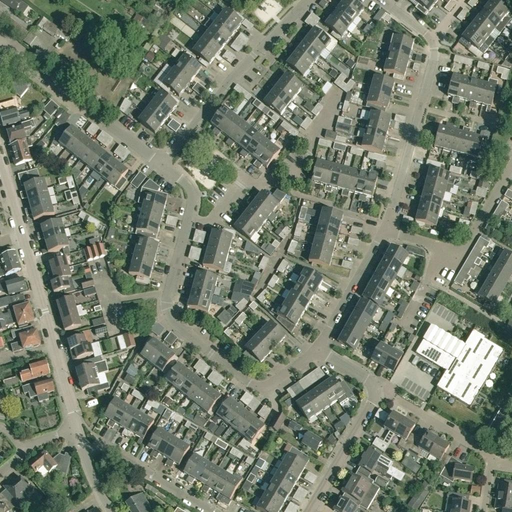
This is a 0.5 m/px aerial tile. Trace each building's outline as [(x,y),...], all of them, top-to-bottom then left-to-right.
[(22,3),(18,0),(0,0),(15,12),(16,11),(22,3)] [(343,0),(341,4),(358,17),(363,10),(350,0),(343,0)] [(425,16),(428,12),(429,12),(435,5),(428,0),(413,0),(419,4),(415,8),(425,16)] [(491,0),(489,3),(505,16),(511,9),(503,2),(504,0),(491,0)] [(26,5),(22,3),(16,11),(20,14),(26,5)] [(505,16),(489,3),(483,10),(505,27),(511,20),(505,16)] [(341,4),(335,11),(352,24),(358,17),(341,4)] [(452,8),(448,4),(444,9),(448,13),(452,8)] [(225,10),(220,17),(236,30),(242,23),(244,20),(236,13),(234,16),(225,10)] [(385,13),(380,10),(372,20),(377,23),(385,13)] [(505,27),(483,10),(478,17),(500,34),(505,27)] [(335,11),(330,17),(347,31),(352,24),(335,11)] [(390,18),(386,14),(382,19),(386,22),(390,18)] [(54,38),(55,36),(57,32),(59,29),(43,17),(37,26),(54,38)] [(236,30),(220,17),(214,24),(231,37),(236,30)] [(341,38),(347,31),(330,17),(324,25),(333,31),(330,35),(338,41),(341,38)] [(500,34),(478,17),(472,24),(494,41),(500,34)] [(32,49),(34,46),(39,39),(30,33),(29,33),(11,18),(2,28),(32,49)] [(143,20),(136,31),(146,37),(153,26),(143,20)] [(204,27),(209,31),(225,44),(231,37),(214,24),(209,20),(204,27)] [(472,24),(467,30),(489,48),(494,41),(472,24)] [(308,36),(324,49),(329,53),(337,43),(316,26),(314,29),(313,29),(308,36)] [(489,48),(467,30),(461,37),(462,37),(458,42),(468,50),(471,45),(478,51),(483,55),(489,48)] [(225,44),(209,31),(203,38),(220,51),(225,44)] [(308,36),(302,43),(319,56),(324,49),(308,36)] [(390,46),(410,51),(412,42),(392,37),(390,46)] [(203,38),(198,45),(215,58),(220,51),(203,38)] [(238,38),(236,41),(243,47),(246,44),(238,38)] [(243,47),(236,41),(233,44),(241,50),(243,47)] [(302,43),(297,50),(314,63),(319,56),(302,43)] [(215,58),(198,45),(192,52),(201,58),(198,62),(206,68),(209,65),(215,58)] [(410,51),(390,46),(388,54),(408,60),(410,51)] [(297,50),(292,57),(308,70),(314,63),(297,50)] [(225,55),(233,61),(235,58),(227,51),(225,55)] [(179,63),(195,76),(201,68),(192,62),(195,59),(187,53),(185,56),(181,53),(175,60),(179,63)] [(388,54),(385,63),(406,68),(408,60),(388,54)] [(233,61),(225,55),(222,58),(230,64),(233,61)] [(308,70),(292,57),(286,64),(303,78),(308,70)] [(179,63),(173,70),(190,83),(195,76),(179,63)] [(406,68),(385,63),(383,71),(393,74),(392,78),(402,81),(403,77),(406,68)] [(509,71),(498,68),(496,73),(502,75),(501,79),(506,81),(509,71)] [(173,70),(168,77),(185,90),(190,83),(173,70)] [(371,86),(391,92),(393,83),(383,80),(384,76),(374,74),(374,75),(369,73),(365,85),(371,86)] [(341,82),(342,82),(346,77),(341,74),(334,84),(338,87),(341,82)] [(280,82),(296,95),(302,88),(286,75),(280,82)] [(455,104),(462,78),(453,75),(447,96),(453,98),(452,103),(455,104)] [(16,81),(10,76),(3,85),(9,89),(16,81)] [(168,77),(162,84),(163,84),(160,87),(168,93),(170,90),(179,97),(185,90),(168,77)] [(465,101),(470,80),(462,78),(455,104),(458,105),(460,99),(465,101)] [(16,81),(10,89),(21,98),(28,89),(17,81),(17,80),(16,81)] [(470,80),(465,101),(470,102),(469,107),(472,108),(479,82),(470,80)] [(496,87),(494,86),(495,82),(489,80),(488,84),(482,105),(487,106),(485,112),(489,113),(496,87)] [(346,94),(347,92),(354,84),(350,81),(346,86),(342,90),(346,94)] [(275,89),(291,102),(296,95),(280,82),(275,89)] [(482,105),(488,84),(479,82),(472,108),(476,109),(477,104),(482,105)] [(197,83),(194,86),(202,93),(205,90),(197,83)] [(327,83),(320,91),(325,95),(331,86),(327,83)] [(200,96),(202,93),(194,86),(192,90),(200,96)] [(243,98),(247,93),(237,86),(233,90),(243,98)] [(368,95),(389,100),(391,92),(371,86),(368,95)] [(291,102),(275,89),(269,96),(286,109),(291,102)] [(171,96),(168,99),(160,93),(154,100),(171,113),(177,106),(176,105),(179,102),(171,96)] [(389,100),(368,95),(366,103),(367,104),(386,109),(389,100)] [(286,109),(269,96),(264,103),(280,116),(286,109)] [(125,99),(119,110),(123,114),(131,104),(125,99)] [(149,107),(165,120),(171,113),(154,100),(149,107)] [(43,110),(47,114),(43,118),(47,121),(59,108),(51,101),(43,110)] [(367,104),(366,108),(371,109),(385,113),(386,109),(367,104)] [(143,114),(160,127),(165,120),(149,107),(143,114)] [(231,114),(224,108),(211,125),(215,128),(211,132),(214,135),(231,114)] [(18,114),(16,109),(0,113),(4,127),(20,122),(19,119),(31,116),(29,111),(18,114)] [(55,124),(61,130),(66,123),(70,117),(65,112),(55,124)] [(369,113),(367,122),(388,127),(390,118),(384,117),(370,113),(369,113)] [(160,127),(143,114),(138,121),(154,134),(160,127)] [(224,136),(238,119),(231,114),(214,135),(217,137),(221,133),(224,136)] [(338,118),(337,123),(351,127),(342,124),(344,119),(338,118)] [(225,144),(228,146),(245,124),(238,119),(224,136),(229,139),(225,144)] [(172,120),(170,123),(178,130),(180,126),(172,120)] [(35,128),(33,121),(21,124),(22,127),(7,131),(7,133),(6,135),(7,137),(9,138),(10,144),(26,139),(23,131),(35,128)] [(367,122),(365,130),(385,136),(388,127),(367,122)] [(66,150),(79,133),(72,128),(66,123),(61,130),(53,143),(57,146),(59,144),(66,150)] [(170,123),(167,126),(175,133),(178,130),(170,123)] [(351,127),(337,123),(335,129),(349,133),(351,127)] [(434,148),(443,150),(450,124),(446,123),(445,129),(439,127),(434,148)] [(86,132),(89,134),(96,127),(93,124),(86,132)] [(238,147),(251,130),(245,124),(228,146),(230,148),(234,143),(238,147)] [(443,150),(452,152),(457,132),(452,131),(453,125),(450,124),(443,150)] [(298,134),(288,126),(284,130),(294,138),(298,134)] [(96,127),(89,134),(93,137),(99,129),(96,127)] [(460,155),(467,128),(463,127),(462,133),(457,132),(452,152),(460,155)] [(467,128),(460,155),(469,157),(474,136),(468,135),(470,129),(467,128)] [(239,154),(242,157),(258,135),(251,130),(238,147),(242,150),(239,154)] [(362,139),(383,144),(385,136),(365,130),(363,136),(359,135),(358,138),(362,139)] [(335,141),(336,137),(337,134),(326,131),(324,138),(335,141)] [(476,164),(477,159),(478,159),(484,133),(480,132),(479,138),(474,136),(469,157),(472,158),(471,163),(476,164)] [(79,133),(66,150),(73,155),(86,139),(79,133)] [(103,145),(109,137),(106,135),(100,143),(103,145)] [(248,155),(252,158),(265,141),(258,135),(242,157),(245,159),(248,155)] [(109,137),(103,145),(106,148),(113,140),(109,137)] [(80,160),(93,144),(86,139),(73,155),(80,160)] [(383,144),(362,139),(361,145),(357,144),(356,147),(381,153),(383,144)] [(12,156),(28,151),(27,148),(32,147),(30,140),(9,147),(12,156)] [(319,140),(318,145),(330,149),(331,143),(319,140)] [(45,145),(41,141),(35,147),(40,151),(45,145)] [(256,167),(272,146),(265,141),(252,158),(256,161),(253,165),(256,167)] [(87,166),(100,149),(93,144),(80,160),(87,166)] [(117,156),(123,148),(120,146),(114,154),(117,156)] [(279,152),(272,146),(256,167),(258,170),(262,165),(266,168),(279,152)] [(126,151),(123,148),(117,156),(120,158),(126,151)] [(94,171),(107,155),(100,149),(87,166),(94,171)] [(28,151),(12,156),(15,165),(31,160),(28,151)] [(373,154),(372,160),(384,163),(385,158),(382,157),(373,154)] [(101,177),(114,160),(107,155),(94,171),(101,177)] [(114,160),(101,177),(107,182),(121,166),(114,160)] [(438,169),(439,164),(427,160),(426,166),(438,169)] [(320,184),(326,164),(317,162),(310,188),(313,189),(315,183),(320,184)] [(327,192),(334,167),(326,164),(320,184),(325,186),(323,191),(327,192)] [(121,166),(107,182),(115,188),(119,191),(127,181),(122,178),(128,171),(121,166)] [(334,167),(327,192),(330,193),(332,188),(337,189),(343,169),(334,167)] [(74,168),(71,173),(73,175),(75,181),(81,173),(74,168)] [(343,169),(337,189),(342,190),(340,196),(344,197),(351,171),(343,169)] [(458,178),(429,170),(427,179),(447,184),(453,186),(454,180),(458,181),(458,178)] [(354,194),(359,173),(351,171),(344,197),(347,198),(349,192),(354,194)] [(368,176),(361,201),(364,202),(365,197),(371,198),(378,173),(370,171),(369,176),(368,176)] [(359,173),(354,194),(359,195),(357,201),(361,201),(368,176),(359,173)] [(30,184),(24,185),(26,191),(20,193),(21,196),(47,188),(44,180),(40,181),(39,175),(28,178),(30,184)] [(59,185),(67,183),(73,181),(71,176),(58,179),(59,185)] [(427,179),(425,187),(445,193),(449,194),(450,189),(453,187),(453,186),(447,184),(427,179)] [(143,205),(163,210),(166,201),(156,199),(157,192),(160,188),(150,181),(143,189),(139,204),(143,205)] [(445,193),(425,187),(422,196),(443,201),(445,193)] [(49,197),(47,188),(21,196),(22,199),(27,198),(29,203),(49,197)] [(287,195),(277,190),(270,199),(261,193),(256,200),(272,213),(278,206),(280,203),(281,203),(287,195)] [(422,196),(420,204),(440,210),(443,201),(422,196)] [(49,197),(29,203),(30,208),(25,210),(26,213),(52,205),(49,197)] [(277,217),(272,213),(256,200),(250,207),(267,220),(271,224),(277,217)] [(498,208),(505,212),(508,206),(501,202),(498,208)] [(420,204),(418,213),(438,218),(440,210),(420,204)] [(52,205),(26,213),(27,216),(32,215),(34,220),(54,214),(52,205)] [(143,205),(141,214),(161,219),(163,210),(143,205)] [(245,214),(261,227),(267,220),(250,207),(245,214)] [(319,219),(340,224),(342,215),(322,210),(319,219)] [(491,218),(498,223),(502,217),(495,212),(491,218)] [(436,227),(438,218),(418,213),(415,222),(416,222),(415,225),(424,228),(425,224),(436,227)] [(139,222),(159,227),(161,219),(141,214),(139,222)] [(239,221),(256,234),(261,227),(245,214),(239,221)] [(317,227),(338,232),(340,224),(319,219),(317,227)] [(37,234),(38,237),(64,230),(61,221),(41,227),(42,232),(37,234)] [(256,234),(239,221),(233,228),(250,241),(256,234)] [(136,235),(149,239),(155,240),(156,236),(157,236),(159,227),(139,222),(136,231),(137,231),(136,235)] [(488,224),(485,230),(492,234),(495,228),(488,224)] [(338,232),(317,227),(315,236),(336,241),(338,232)] [(224,229),(222,234),(212,232),(210,240),(230,246),(233,237),(234,238),(235,233),(234,232),(224,229)] [(283,240),(286,235),(282,232),(278,229),(275,234),(283,240)] [(44,239),(46,244),(66,238),(64,230),(38,237),(39,241),(44,239)] [(336,241),(315,236),(313,244),(333,249),(336,241)] [(69,247),(66,238),(46,244),(47,249),(42,251),(43,254),(69,247)] [(156,254),(158,245),(157,245),(159,241),(155,240),(149,239),(148,242),(138,240),(135,249),(156,254)] [(230,246),(210,240),(208,249),(228,254),(230,246)] [(480,254),(480,253),(484,247),(477,243),(473,249),(480,254)] [(333,249),(313,244),(311,253),(331,258),(333,249)] [(105,256),(103,251),(102,245),(96,247),(100,258),(105,256)] [(251,246),(249,252),(259,256),(260,253),(251,246)] [(96,247),(90,248),(94,259),(100,258),(96,247)] [(385,258),(401,266),(406,256),(391,247),(385,258)] [(94,259),(90,248),(84,250),(87,261),(94,259)] [(156,254),(135,249),(133,257),(153,263),(156,254)] [(228,254),(208,249),(206,257),(226,263),(228,254)] [(0,263),(1,263),(3,267),(19,261),(15,252),(0,257),(0,263)] [(511,256),(504,252),(501,259),(496,257),(494,261),(511,271),(511,256)] [(331,258),(311,253),(308,262),(329,267),(331,258)] [(474,264),(477,258),(470,254),(467,260),(474,264)] [(131,266),(151,271),(153,263),(133,257),(131,266)] [(226,263),(206,257),(203,266),(223,272),(226,263)] [(49,274),(68,268),(65,258),(50,263),(52,273),(49,274)] [(401,266),(385,258),(379,268),(395,276),(401,266)] [(3,267),(0,267),(0,277),(6,276),(22,270),(19,261),(3,267)] [(492,275),(506,283),(511,273),(511,271),(494,261),(491,266),(495,269),(492,275)] [(464,265),(460,271),(467,275),(471,269),(464,265)] [(149,280),(151,271),(131,266),(129,275),(136,277),(135,282),(147,285),(149,280)] [(68,268),(49,274),(51,283),(55,282),(67,279),(71,277),(70,272),(74,271),(73,267),(68,269),(68,268)] [(395,276),(379,268),(374,278),(389,286),(395,276)] [(317,288),(322,280),(304,270),(299,278),(317,288)] [(461,286),(464,280),(466,282),(469,276),(467,275),(460,271),(457,276),(454,282),(461,286)] [(194,281),(215,287),(217,278),(197,272),(194,281)] [(481,283),(500,294),(506,283),(492,275),(488,281),(484,278),(481,283)] [(55,282),(51,283),(54,293),(64,290),(65,294),(75,291),(71,277),(67,279),(55,282)] [(317,288),(299,278),(295,285),(313,296),(317,288)] [(389,286),(374,278),(368,288),(384,296),(389,286)] [(25,291),(21,279),(0,284),(0,291),(7,290),(9,295),(25,291)] [(92,279),(81,282),(83,289),(94,285),(92,279)] [(192,290),(212,295),(215,287),(194,281),(192,290)] [(500,294),(481,283),(478,288),(482,291),(479,297),(493,305),(500,294)] [(313,296),(295,285),(290,293),(308,304),(313,296)] [(94,287),(84,291),(85,297),(96,293),(94,287)] [(384,296),(368,288),(363,298),(378,306),(384,296)] [(190,299),(210,304),(212,295),(192,290),(190,299)] [(264,291),(260,295),(264,299),(268,294),(264,291)] [(308,304),(290,293),(286,301),(304,311),(308,304)] [(60,312),(76,307),(72,294),(64,296),(65,300),(57,302),(60,312)] [(0,299),(0,308),(12,305),(10,297),(0,299)] [(210,304),(190,299),(187,308),(208,313),(210,304)] [(281,308),(299,319),(304,311),(286,301),(281,308)] [(361,301),(355,312),(370,321),(376,310),(361,301)] [(253,303),(249,307),(253,311),(257,306),(253,303)] [(276,320),(291,334),(299,319),(281,308),(275,304),(271,312),(278,316),(276,320)] [(0,321),(14,318),(32,313),(29,305),(14,309),(8,311),(8,314),(3,316),(1,310),(0,310),(0,321)] [(76,307),(60,312),(62,321),(78,317),(86,314),(86,312),(82,313),(80,306),(76,307)] [(225,311),(218,319),(221,322),(225,326),(232,319),(225,311)] [(355,312),(349,322),(365,331),(370,321),(355,312)] [(14,318),(0,321),(0,330),(6,329),(5,326),(18,323),(19,329),(28,326),(27,323),(34,321),(32,313),(14,318)] [(78,317),(62,321),(65,331),(81,327),(78,317)] [(104,318),(92,321),(94,327),(105,324),(104,318)] [(221,322),(217,326),(221,330),(225,326),(221,322)] [(349,322),(344,332),(359,341),(365,331),(349,322)] [(263,329),(278,344),(284,337),(269,323),(263,329)] [(105,326),(95,329),(96,335),(107,332),(105,326)] [(431,326),(415,353),(445,371),(436,387),(449,395),(470,408),(496,365),(504,351),(484,340),(485,338),(473,331),(465,345),(464,346),(431,326)] [(13,339),(20,337),(21,342),(11,345),(13,352),(41,345),(37,332),(26,335),(24,329),(11,333),(13,339)] [(228,329),(224,333),(228,337),(232,332),(228,329)] [(278,344),(263,329),(257,335),(272,350),(278,344)] [(359,341),(344,332),(338,342),(354,351),(359,341)] [(171,333),(164,341),(168,344),(174,336),(171,333)] [(132,334),(123,336),(126,350),(135,347),(132,334)] [(272,350),(257,335),(251,341),(266,356),(272,350)] [(87,346),(86,346),(84,336),(68,341),(71,351),(75,350),(74,349),(87,346)] [(148,362),(161,345),(154,340),(151,338),(144,346),(148,348),(141,357),(148,362)] [(266,356),(251,341),(244,347),(260,363),(266,356)] [(75,350),(71,351),(73,360),(93,355),(91,345),(86,346),(87,346),(74,349),(75,350)] [(155,367),(168,351),(161,345),(148,362),(155,367)] [(381,345),(372,361),(382,366),(391,351),(381,345)] [(391,351),(382,366),(393,372),(403,354),(393,348),(391,351)] [(168,351),(155,367),(162,373),(169,364),(172,367),(178,359),(175,357),(175,356),(168,351)] [(76,370),(79,380),(109,371),(108,371),(104,372),(102,366),(104,366),(101,357),(89,360),(91,366),(76,370)] [(197,371),(203,363),(200,360),(194,368),(197,371)] [(46,361),(30,365),(31,371),(20,374),(22,381),(49,374),(46,361)] [(206,365),(203,363),(197,371),(200,373),(206,365)] [(166,381),(173,387),(186,370),(179,364),(172,373),(169,370),(163,378),(166,381)] [(315,370),(321,378),(324,376),(319,368),(315,370)] [(180,392),(193,375),(186,370),(173,387),(180,392)] [(318,381),(321,378),(315,370),(312,372),(318,381)] [(97,375),(109,372),(109,371),(79,380),(82,391),(96,387),(98,392),(111,389),(109,383),(100,385),(97,375)] [(211,382),(217,374),(214,371),(208,379),(211,382)] [(220,376),(217,374),(211,382),(214,384),(220,376)] [(137,380),(128,375),(124,380),(134,386),(137,380)] [(193,375),(180,392),(187,397),(200,381),(193,375)] [(3,381),(5,388),(20,383),(19,377),(3,381)] [(301,380),(307,388),(310,386),(304,378),(301,380)] [(341,407),(349,402),(342,393),(338,387),(332,378),(324,383),(337,401),(341,407)] [(24,394),(28,393),(30,399),(38,397),(39,403),(49,400),(47,393),(54,391),(51,379),(22,387),(24,394)] [(304,391),(307,388),(301,380),(298,382),(304,391)] [(194,403),(207,386),(200,381),(187,397),(194,403)] [(337,401),(324,383),(317,388),(330,406),(337,401)] [(343,384),(338,387),(342,393),(347,389),(343,384)] [(207,386),(194,403),(201,408),(214,391),(207,386)] [(290,388),(287,390),(292,399),(296,396),(290,388)] [(330,406),(317,388),(310,393),(323,411),(330,406)] [(201,408),(209,414),(212,416),(218,408),(215,406),(221,397),(214,391),(201,408)] [(323,411),(310,393),(303,398),(316,416),(323,411)] [(244,403),(247,406),(253,398),(250,395),(244,403)] [(237,404),(229,399),(226,397),(220,405),(223,407),(216,416),(224,421),(237,404)] [(253,398),(247,406),(250,408),(256,400),(253,398)] [(316,416),(303,398),(296,403),(309,422),(316,416)] [(110,427),(123,404),(116,400),(105,418),(110,421),(107,426),(110,427)] [(123,404),(110,427),(113,429),(115,425),(120,427),(131,409),(123,404)] [(237,404),(224,421),(231,427),(244,410),(237,404)] [(258,414),(261,417),(267,409),(264,406),(258,414)] [(125,436),(139,413),(131,409),(120,427),(125,430),(122,435),(125,436)] [(267,409),(261,417),(264,419),(270,411),(267,409)] [(244,410),(231,427),(238,432),(251,415),(244,410)] [(135,436),(146,417),(139,413),(125,436),(128,438),(131,434),(135,436)] [(278,413),(270,427),(277,432),(285,418),(278,413)] [(384,428),(390,432),(383,443),(388,446),(395,435),(404,419),(393,413),(384,428)] [(238,432),(244,437),(257,421),(251,415),(238,432)] [(154,422),(146,417),(135,436),(140,439),(137,443),(141,445),(154,422)] [(193,422),(202,428),(205,423),(195,418),(193,422)] [(404,419),(395,435),(401,439),(398,446),(407,452),(416,437),(410,434),(415,426),(404,419)] [(265,426),(257,421),(244,437),(252,443),(265,426)] [(309,432),(291,422),(288,428),(305,438),(302,444),(316,452),(322,441),(308,434),(309,432)] [(153,457),(167,434),(160,429),(149,447),(153,450),(150,455),(153,457)] [(429,456),(438,440),(428,433),(423,441),(416,437),(407,452),(418,459),(422,452),(429,456)] [(167,434),(153,457),(156,459),(159,454),(164,457),(175,438),(167,434)] [(165,464),(169,466),(182,443),(175,438),(164,457),(168,459),(165,464)] [(372,445),(384,453),(388,446),(383,443),(376,438),(372,445)] [(443,471),(451,458),(445,454),(449,446),(438,440),(429,456),(435,460),(433,465),(443,471)] [(190,448),(182,443),(169,466),(172,468),(174,463),(179,466),(190,448)] [(283,463),(302,473),(306,465),(300,462),(304,456),(291,448),(288,454),(288,455),(283,463)] [(392,464),(381,458),(382,457),(368,448),(367,450),(365,450),(364,452),(364,454),(363,457),(387,472),(386,474),(401,482),(405,475),(391,467),(392,464)] [(53,470),(60,472),(64,456),(59,454),(53,460),(46,452),(44,452),(28,465),(35,474),(37,472),(41,476),(43,476),(48,472),(49,473),(53,470)] [(189,483),(203,460),(195,455),(184,473),(188,476),(186,481),(189,483)] [(358,465),(357,466),(371,474),(374,470),(384,476),(386,474),(387,472),(363,457),(360,461),(359,461),(357,463),(358,465)] [(405,457),(401,464),(406,468),(410,461),(405,457)] [(452,484),(454,480),(471,483),(473,470),(461,468),(461,464),(451,458),(443,471),(440,476),(452,484)] [(210,464),(203,460),(189,483),(192,484),(194,480),(199,482),(210,464)] [(302,473),(283,463),(279,470),(297,481),(302,473)] [(201,489),(204,492),(218,469),(210,464),(199,482),(203,485),(201,489)] [(225,473),(218,469),(204,492),(207,493),(209,488),(215,491),(225,473)] [(297,481),(279,470),(274,478),(293,488),(297,481)] [(374,482),(372,481),(357,472),(354,477),(351,476),(347,484),(365,495),(373,500),(379,489),(372,485),(374,482)] [(216,499),(219,500),(235,474),(233,477),(225,473),(215,491),(219,494),(216,499)] [(308,473),(306,476),(315,481),(317,478),(308,473)] [(243,479),(235,474),(219,500),(229,506),(232,501),(230,500),(243,479)] [(313,484),(315,481),(306,476),(304,479),(313,484)] [(16,482),(13,479),(4,487),(12,496),(7,500),(14,508),(22,510),(26,506),(24,503),(29,499),(25,495),(32,489),(27,482),(25,483),(21,478),(16,482)] [(293,488),(274,478),(270,485),(288,496),(293,488)] [(373,500),(365,495),(347,484),(342,493),(347,495),(344,501),(358,509),(359,506),(367,511),(373,500)] [(288,496),(270,485),(266,493),(284,504),(288,496)] [(496,497),(511,499),(511,488),(498,486),(496,497)] [(297,491),(306,496),(308,493),(299,488),(297,491)] [(306,496),(297,491),(295,495),(304,500),(306,496)] [(261,500),(279,511),(284,504),(266,493),(261,500)] [(450,511),(469,511),(471,504),(462,502),(463,495),(448,493),(446,505),(452,506),(450,511)] [(0,511),(8,511),(13,508),(1,494),(0,494),(0,511)] [(152,511),(142,494),(126,503),(130,511),(152,511)] [(494,509),(502,510),(502,511),(511,511),(511,499),(496,497),(494,509)] [(335,511),(355,511),(358,509),(344,501),(341,499),(334,511),(335,511)] [(278,511),(279,511),(261,500),(256,508),(262,511),(278,511)] [(288,506),(297,511),(299,508),(290,503),(288,506)]
